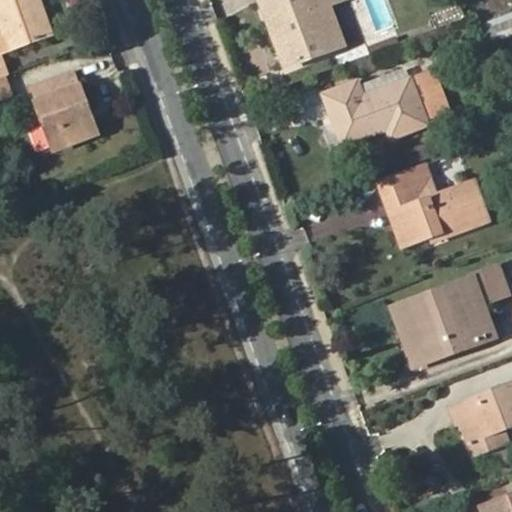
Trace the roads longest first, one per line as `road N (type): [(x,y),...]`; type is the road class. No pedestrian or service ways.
road 1 (tertiary): [(371,511),(182,0)]
road 2 (tertiary): [(133,0),(321,511)]
